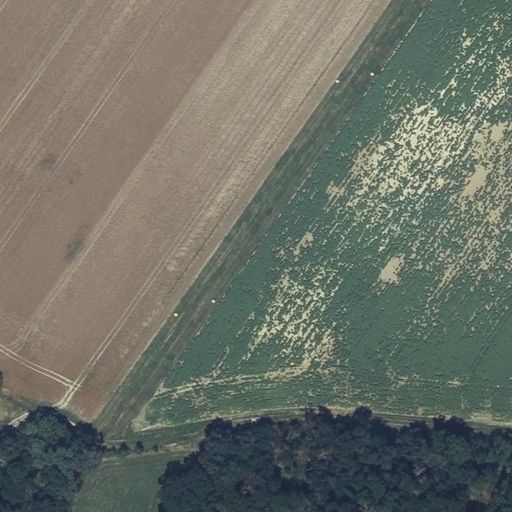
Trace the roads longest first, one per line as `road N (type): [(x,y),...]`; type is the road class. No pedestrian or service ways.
road 1 (track): [(110,443),(420,0)]
road 2 (track): [(511,436),(283,421),(110,443),(37,413),(0,431)]
